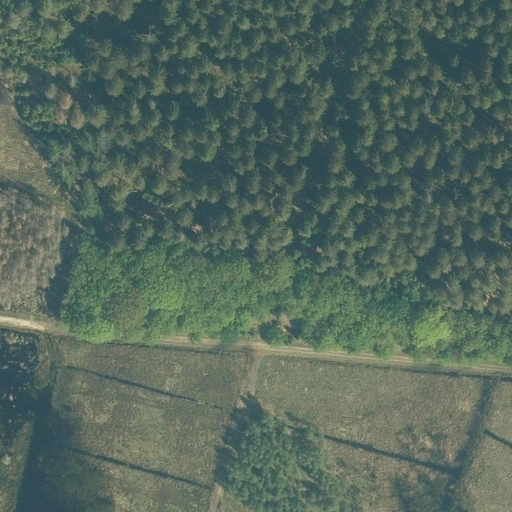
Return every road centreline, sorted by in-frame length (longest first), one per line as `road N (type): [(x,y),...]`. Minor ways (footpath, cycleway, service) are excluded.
road 1 (track): [(0,317),(261,347),(214,511)]
road 2 (track): [(0,86),(81,214),(51,326)]
road 3 (track): [(261,347),(511,370)]
